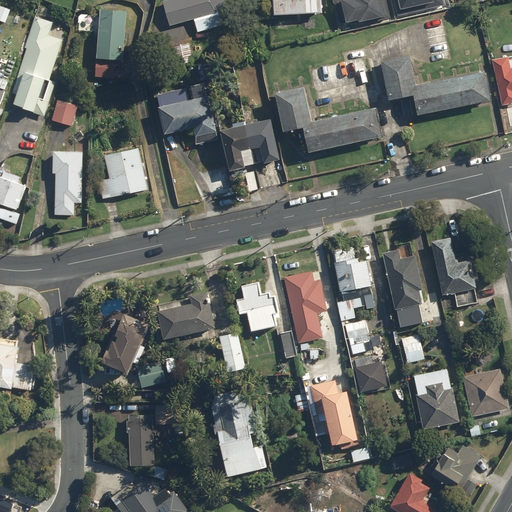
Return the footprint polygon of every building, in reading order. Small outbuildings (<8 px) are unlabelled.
[(169,0),(162,2),(168,26),(193,20),(197,33),(222,26),(218,14),(232,0),(169,0)] [(271,0),(272,17),(321,15),(320,0),(271,0)] [(342,0),(336,2),(341,25),(355,22),(356,26),(390,18),(385,0),(342,0)] [(393,0),(397,16),(445,5),(443,0),(393,0)] [(123,61),(126,12),(99,10),(98,18),(79,17),(78,31),(98,32),(96,60),(123,61)] [(16,95),(12,107),(37,116),(44,118),(56,82),(49,79),(62,41),(48,36),(52,23),(35,17),(24,49),(27,50),(11,93),(16,95)] [(451,58),(442,17),(424,21),(433,62),(451,58)] [(183,56),(185,65),(193,63),(189,44),(171,48),(173,58),(183,56)] [(362,48),(342,52),(344,60),(319,65),(323,83),(367,74),(362,48)] [(511,55),(491,61),(501,106),(511,103),(511,55)] [(412,97),(415,116),(488,103),(483,74),(414,87),(409,57),(379,63),(387,102),(412,97)] [(94,63),(94,78),(113,78),(113,63),(94,63)] [(156,108),(162,136),(191,130),(192,137),(216,132),(207,97),(188,101),(186,88),(156,95),(159,108),(156,108)] [(301,131),(306,154),(381,139),(375,110),(311,123),(304,89),(272,96),(281,136),(301,131)] [(77,106),(58,100),(52,122),(72,127),(77,106)] [(227,173),(244,170),(243,168),(254,165),(251,152),(259,150),(263,165),(279,162),(270,121),(258,124),(257,120),(230,126),(231,130),(218,133),(227,173)] [(108,180),(99,182),(103,201),(147,191),(138,150),(103,158),(108,180)] [(82,153),(76,153),(56,152),(52,152),(51,175),(55,175),(53,215),(73,216),(74,204),(80,204),(82,153)] [(26,187),(0,177),(0,205),(16,211),(26,187)] [(20,214),(0,207),(0,220),(4,221),(0,231),(17,237),(21,225),(17,223),(20,214)] [(477,303),(474,288),(468,260),(456,262),(455,259),(454,259),(449,238),(429,242),(441,296),(453,293),(456,307),(477,303)] [(356,259),(354,259),(352,247),(332,251),(334,263),(333,263),(338,292),(371,286),(366,260),(357,262),(356,259)] [(399,258),(398,249),(381,253),(390,297),(422,291),(415,255),(399,258)] [(322,338),(317,314),(327,312),(320,279),(313,280),(311,271),(308,272),(282,278),(297,343),(322,338)] [(239,287),(241,298),(235,299),(238,315),(245,313),(249,332),(277,326),(274,314),(278,313),(274,291),(260,294),(257,283),(239,287)] [(206,293),(187,297),(188,304),(154,312),(161,340),(214,329),(206,293)] [(341,322),(354,319),(352,310),(361,308),(361,310),(375,307),(371,293),(336,302),(341,322)] [(410,295),(391,299),(394,313),(413,309),(410,295)] [(97,364),(104,367),(104,365),(123,373),(139,336),(133,333),(134,330),(145,335),(149,324),(134,318),(134,319),(119,313),(114,325),(97,364)] [(365,318),(343,324),(347,339),(369,334),(365,318)] [(296,356),(290,330),(278,332),(284,359),(296,356)] [(245,368),(237,333),(217,337),(225,373),(245,368)] [(418,334),(400,338),(406,363),(424,359),(418,334)] [(0,389),(11,391),(11,389),(30,391),(33,366),(15,364),(17,347),(0,345),(0,389)] [(381,360),(353,366),(359,392),(386,387),(381,360)] [(499,368),(461,376),(470,417),(509,409),(499,368)] [(451,386),(448,387),(445,369),(412,376),(416,393),(413,394),(421,430),(458,422),(451,386)] [(138,376),(141,388),(169,382),(167,370),(138,376)] [(316,436),(327,434),(330,446),(356,440),(345,391),(338,393),(335,379),(308,385),(315,415),(312,415),(316,436)] [(203,396),(224,477),(266,468),(261,446),(251,448),(248,434),(262,430),(249,384),(203,396)] [(173,434),(173,425),(174,406),(154,405),(153,425),(163,425),(163,434),(173,434)] [(153,465),(152,415),(126,415),(128,465),(153,465)] [(427,464),(433,468),(429,476),(452,490),(468,499),(477,484),(467,479),(481,457),(462,446),(457,452),(453,450),(448,458),(443,455),(435,450),(427,464)] [(391,458),(394,470),(412,465),(409,453),(391,458)] [(153,465),(150,476),(163,480),(167,470),(153,465)] [(436,511),(437,510),(426,503),(428,499),(424,496),(429,487),(419,482),(421,479),(408,472),(388,508),(395,511),(436,511)] [(164,489),(154,496),(145,482),(135,488),(131,482),(109,497),(118,511),(187,511),(172,489),(167,493),(164,489)]
